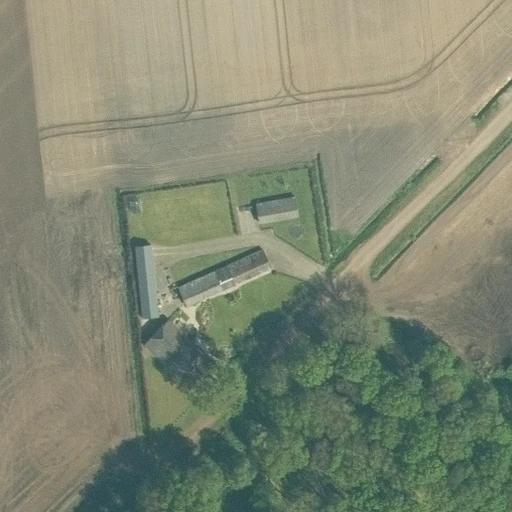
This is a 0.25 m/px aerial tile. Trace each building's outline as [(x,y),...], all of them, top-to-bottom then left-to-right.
[(302,173),(255,179),(258,196),(304,190),(302,173)] [(258,225),(298,218),(294,197),(254,205),(258,225)] [(186,308),(270,269),(262,251),(177,290),(186,308)] [(142,318),(159,316),(156,292),(139,294),(142,318)] [(210,369),(205,364),(209,361),(168,321),(144,345),(172,373),(177,368),(194,385),(210,369)]
